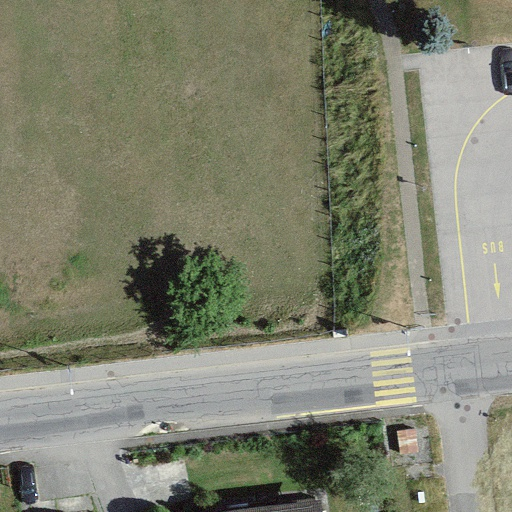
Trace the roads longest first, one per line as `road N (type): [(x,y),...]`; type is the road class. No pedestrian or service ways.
road 1 (tertiary): [(457,376),(0,433)]
road 2 (residential): [(457,376),(470,511)]
